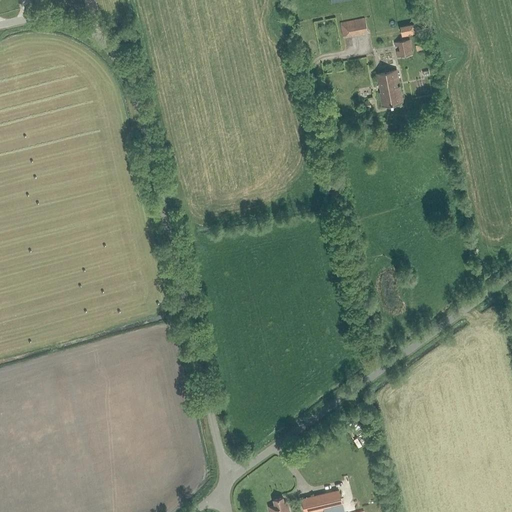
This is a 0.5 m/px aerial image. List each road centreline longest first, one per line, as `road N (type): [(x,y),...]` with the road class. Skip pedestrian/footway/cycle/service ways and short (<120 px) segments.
road 1 (unclassified): [(224,486),(129,75),(75,24),(40,17),(0,25)]
road 2 (unclassified): [(224,486),(511,273)]
